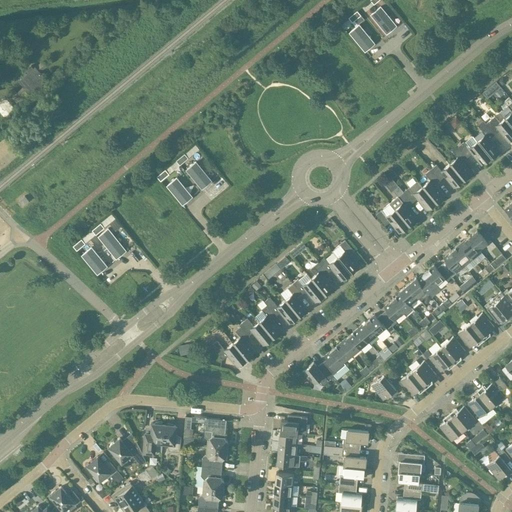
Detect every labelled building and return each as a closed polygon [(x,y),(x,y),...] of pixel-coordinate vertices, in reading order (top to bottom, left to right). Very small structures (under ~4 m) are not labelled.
[(400,27),(383,5),(371,15),(386,36),(400,27)] [(362,23),(351,33),(367,52),(378,43),(362,23)] [(8,92),(19,105),(48,81),(40,72),(35,66),(18,80),(24,87),(14,94),(11,90),(8,92)] [(5,96),(0,100),(0,110),(1,112),(4,116),(15,108),(5,96)] [(486,124),(494,135),(499,130),(509,141),(511,138),(511,127),(504,119),(500,122),(495,116),(486,124)] [(485,134),(477,141),(490,157),(499,150),(490,139),(494,135),(486,124),(483,121),(478,125),(485,134)] [(464,143),(464,142),(458,146),(467,157),(472,153),(481,164),(490,157),(477,141),(472,136),(464,143)] [(180,164),(198,149),(194,144),(176,159),(180,164)] [(453,151),(458,157),(450,164),(462,180),(471,172),(462,161),(467,157),(458,146),(453,151)] [(201,189),(211,180),(196,162),(186,170),(201,189)] [(436,165),(431,169),(440,180),(445,176),(454,187),(462,180),(450,164),(441,171),(436,165)] [(430,180),(422,187),(435,202),(444,195),(435,184),(440,180),(431,169),(425,174),(430,180)] [(176,178),(166,186),(182,204),(192,196),(176,178)] [(417,181),(409,187),(403,192),(412,203),(417,199),(426,210),(435,202),(422,187),(417,181)] [(416,218),(407,207),(412,203),(403,192),(398,185),(393,190),(398,196),(390,203),(408,225),(416,218)] [(385,225),(390,221),(399,232),(408,225),(390,203),(381,210),(376,215),(385,225)] [(487,242),(477,229),(468,237),(479,249),(487,242)] [(132,245),(119,230),(110,238),(122,253),(132,245)] [(460,243),(473,259),(482,252),(479,249),(468,237),(460,243)] [(338,257),(337,257),(350,273),(359,266),(350,254),(354,251),(345,240),(339,245),(340,245),(333,250),(338,257)] [(460,243),(452,250),(465,266),(473,259),(460,243)] [(112,260),(99,245),(89,253),(102,268),(112,260)] [(446,261),(441,264),(451,277),(465,266),(452,250),(443,257),(446,261)] [(502,253),(490,263),(494,268),(506,258),(502,253)] [(333,287),(324,276),(328,273),(319,262),(313,255),(308,260),(313,266),(311,268),(316,274),(311,278),(311,279),(324,294),(333,287)] [(328,273),(332,269),(341,280),(350,273),(337,257),(329,263),(324,257),(319,262),(328,273)] [(268,275),(280,267),(277,263),(265,271),(268,275)] [(444,278),(447,281),(451,277),(441,264),(437,268),(434,265),(425,272),(436,285),(444,278)] [(417,279),(428,291),(436,285),(425,272),(417,279)] [(299,279),(298,279),(293,283),(302,294),(306,291),(315,302),(324,294),(311,279),(311,278),(306,273),(299,279)] [(421,300),(429,294),(427,292),(428,291),(417,279),(416,277),(407,284),(421,301),(421,300)] [(285,300),(298,316),(307,309),(298,298),(302,294),(293,283),(281,293),(286,299),(285,300)] [(409,304),(410,304),(410,303),(414,308),(421,301),(407,284),(399,291),(400,293),(409,304)] [(511,287),(509,291),(507,289),(502,293),(501,291),(511,304),(511,303),(511,301),(511,287)] [(501,291),(484,305),(487,308),(487,309),(499,323),(506,317),(508,320),(511,316),(511,313),(511,311),(511,304),(501,291)] [(409,304),(400,293),(392,300),(402,312),(403,312),(406,316),(414,310),(411,305),(410,304),(409,304)] [(270,297),(264,302),(267,305),(276,316),(280,312),(289,323),(298,316),(285,300),(277,306),(270,297)] [(382,314),(394,329),(392,326),(397,322),(394,319),(402,312),(392,300),(384,307),(386,310),(382,314)] [(262,310),(255,316),(259,321),(259,322),(272,337),(281,330),(272,319),(276,316),(267,305),(261,309),(262,310)] [(433,310),(437,315),(443,310),(439,305),(433,310)] [(482,312),(470,322),(484,340),(490,335),(489,331),(494,327),(482,312)] [(381,339),(394,329),(382,314),(377,317),(374,314),(366,321),(376,334),(377,334),(381,339)] [(246,317),(238,323),(241,326),(247,334),(251,330),(263,345),(272,337),(259,322),(254,326),(246,317)] [(366,321),(358,328),(368,341),(376,334),(366,321)] [(474,343),(478,345),(484,340),(470,322),(458,333),(470,347),(474,343)] [(235,331),(240,337),(233,343),(246,359),(255,352),(245,341),(250,337),(247,334),(241,326),(235,331)] [(358,328),(349,335),(360,348),(368,341),(358,328)] [(341,342),(351,354),(360,348),(349,335),(341,342)] [(453,336),(441,346),(455,364),(461,359),(460,355),(465,351),(453,336)] [(228,355),(237,366),(246,359),(233,343),(225,350),(217,341),(211,345),(223,359),(228,355)] [(343,361),(351,354),(341,342),(333,349),(343,361)] [(191,353),(189,343),(178,345),(180,355),(191,353)] [(445,367),(449,369),(455,364),(441,346),(429,357),(441,371),(445,367)] [(327,359),(322,363),(332,375),(346,364),(343,361),(333,349),(324,356),(327,359)] [(424,360),(412,370),(426,388),(432,383),(432,379),(436,375),(424,360)] [(317,367),(313,362),(302,372),(307,378),(309,377),(314,383),(318,380),(324,385),(333,376),(332,375),(322,363),(317,367)] [(383,364),(378,368),(383,375),(371,385),(383,399),(390,393),(393,396),(398,392),(390,383),(395,379),(383,364)] [(416,391),(420,392),(426,388),(412,370),(400,381),(412,395),(416,391)] [(339,381),(345,390),(351,386),(345,377),(339,381)] [(495,380),(503,390),(508,386),(499,377),(495,380)] [(483,386),(478,390),(492,407),(504,397),(492,382),(485,388),(483,386)] [(468,403),(480,417),(492,407),(478,390),(473,394),(475,397),(468,403)] [(454,409),(449,413),(464,430),(476,420),(464,406),(457,412),(454,409)] [(440,426),(452,440),(464,430),(449,413),(444,417),(447,420),(440,426)] [(191,435),(189,435),(190,428),(192,416),(186,415),(184,427),(185,427),(183,444),(193,445),(193,438),(191,435)] [(307,416),(288,415),(287,421),(281,420),(280,431),(298,433),(305,433),(307,416)] [(207,439),(207,446),(227,448),(227,441),(224,437),(226,419),(206,417),(204,435),(207,439)] [(154,452),(154,449),(156,442),(162,442),(164,424),(152,423),(151,436),(145,435),(143,451),(154,452)] [(179,451),(180,438),(174,438),(176,425),(164,424),(162,442),(168,443),(168,450),(179,451)] [(343,439),(343,447),(360,449),(360,448),(359,448),(360,441),(367,442),(368,431),(347,429),(346,439),(343,439)] [(279,442),(297,444),(298,433),(280,431),(279,442)] [(109,446),(121,462),(132,453),(141,464),(146,461),(132,434),(122,442),(119,438),(109,446)] [(471,439),(465,443),(470,449),(475,444),(471,439)] [(278,453),(296,455),(297,444),(279,442),(278,453)] [(511,470),(506,462),(510,459),(502,449),(505,446),(502,442),(493,445),(494,449),(487,452),(489,462),(487,465),(498,479),(506,473),(508,476),(511,472),(511,470)] [(324,453),(338,454),(338,444),(325,444),(324,453)] [(202,456),(201,466),(221,468),(222,459),(226,455),(227,448),(207,446),(206,453),(202,456)] [(365,467),(366,457),(358,456),(359,449),(360,449),(343,447),(342,455),(345,456),(344,466),(365,467)] [(277,464),(295,466),(296,455),(278,453),(277,464)] [(407,461),(400,460),(399,471),(420,473),(421,463),(424,463),(425,455),(407,453),(407,454),(408,454),(407,461)] [(87,465),(100,480),(105,475),(107,478),(111,475),(117,482),(123,477),(117,470),(109,461),(104,464),(97,456),(87,465)] [(204,479),(203,486),(223,488),(224,480),(220,476),(221,468),(201,466),(200,475),(204,479)] [(340,475),(339,483),(357,485),(356,485),(357,477),(363,478),(364,468),(365,468),(365,467),(344,466),(344,475),(340,475)] [(399,471),(398,481),(405,482),(405,489),(404,489),(421,491),(422,483),(418,483),(419,473),(420,473),(399,471)] [(276,472),(275,483),(293,485),(294,474),(276,472)] [(111,495),(115,501),(117,499),(121,505),(138,494),(130,482),(111,495)] [(292,495),(293,485),(275,483),(274,494),(292,495)] [(357,485),(339,483),(338,492),(342,492),(341,502),(340,501),(340,502),(362,504),(362,503),(361,503),(362,493),(355,493),(356,485),(357,485)] [(198,496),(198,506),(218,507),(218,499),(222,495),(223,488),(203,486),(202,493),(198,496)] [(81,501),(73,491),(68,495),(61,487),(51,495),(63,511),(73,502),(76,505),(81,501)] [(396,507),(395,507),(416,509),(417,499),(420,499),(421,491),(404,489),(404,490),(405,490),(404,497),(397,497),(396,507)] [(459,500),(459,501),(457,511),(477,511),(478,507),(481,508),(480,503),(481,498),(475,493),(474,493),(473,492),(472,492),(470,491),(469,491),(468,491),(467,492),(466,492),(465,492),(464,493),(463,493),(462,494),(461,495),(461,496),(460,497),(459,498),(459,499),(459,500)] [(144,511),(149,510),(138,494),(121,505),(125,511),(124,511),(144,511)] [(292,495),(274,494),(273,505),(291,506),(292,495)] [(337,511),(336,511),(360,511),(362,504),(340,502),(340,511),(337,511)]
